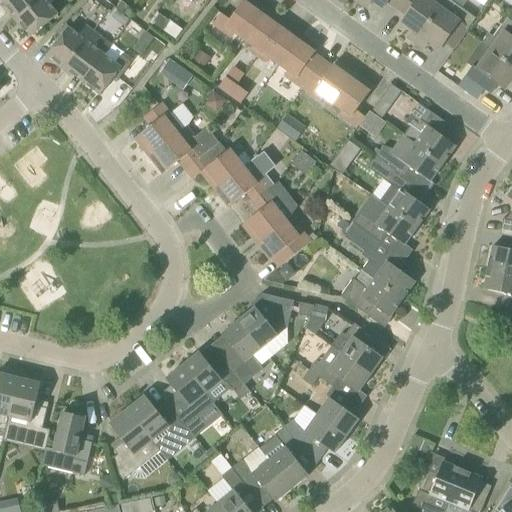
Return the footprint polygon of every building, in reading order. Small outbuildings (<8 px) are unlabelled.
[(6,0),(3,2),(11,12),(9,14),(15,21),(42,0),(6,0)] [(42,0),(15,21),(21,28),(23,27),(30,37),(58,16),(50,6),(58,0),(42,0)] [(234,33),(244,39),(265,10),(251,0),(244,0),(230,20),(221,14),(213,25),(231,38),(234,33)] [(369,0),(383,9),(388,2),(397,9),(403,0),(360,0),(358,3),(364,7),(368,0),(369,0)] [(429,0),(403,0),(397,9),(406,15),(401,23),(415,32),(409,40),(415,44),(446,0),(431,0),(431,1),(429,0)] [(450,0),(446,0),(415,44),(420,48),(426,40),(439,50),(458,23),(463,27),(472,15),(450,0)] [(265,10),(244,39),(253,46),(249,51),(258,57),(283,22),(265,10)] [(481,44),(491,50),(511,66),(511,11),(499,28),(504,32),(498,41),(488,34),(481,44)] [(122,16),(118,22),(124,27),(129,21),(122,16)] [(283,22),(258,57),(266,63),(269,58),(279,65),(300,35),(283,22)] [(56,65),(64,71),(93,32),(85,27),(78,36),(68,29),(47,56),(58,63),(56,65)] [(73,75),(83,82),(103,55),(94,48),(101,39),(93,32),(64,71),(71,77),(73,75)] [(284,76),(303,89),(323,60),(314,54),(318,48),(300,35),(279,65),(288,71),(284,76)] [(511,66),(491,50),(477,69),(473,66),(466,76),(491,94),(498,85),(505,90),(511,79),(511,66)] [(116,65),(103,55),(83,82),(100,96),(112,79),(117,82),(133,61),(123,55),(116,65)] [(161,73),(169,80),(179,67),(170,60),(161,73)] [(324,97),(333,104),(355,74),(337,61),(333,67),(323,60),(303,89),(320,102),(324,97)] [(373,87),(355,74),(333,104),(342,111),(339,115),(357,128),(365,117),(356,110),(373,87)] [(218,88),(229,96),(237,85),(226,77),(218,88)] [(237,85),(229,96),(240,104),(248,93),(237,85)] [(148,157),(184,130),(161,104),(144,118),(151,127),(135,140),(148,157)] [(411,126),(404,136),(443,164),(456,147),(440,135),(448,125),(419,104),(406,122),(411,126)] [(295,122),(286,116),(277,129),(286,135),(295,122)] [(188,126),(184,130),(148,157),(162,175),(179,162),(185,170),(220,145),(207,128),(196,137),(188,126)] [(414,171),(430,183),(443,164),(404,136),(403,135),(392,150),(383,146),(376,157),(397,173),(407,180),(414,171)] [(244,152),(242,154),(235,146),(227,152),(221,144),(220,145),(185,170),(193,180),(201,174),(214,190),(249,163),(248,163),(251,161),(244,152)] [(301,150),(293,162),(303,169),(311,158),(301,150)] [(258,174),(261,172),(262,170),(263,167),(264,165),(263,162),(262,160),(258,155),(251,161),(248,163),(249,163),(214,190),(228,208),(244,195),(251,204),(270,190),(258,174)] [(389,184),(397,173),(376,157),(367,168),(389,184)] [(389,207),(417,228),(430,210),(394,184),(388,192),(396,198),(389,207)] [(291,215),(270,190),(251,204),(259,213),(242,226),(256,243),(286,220),(291,215)] [(404,246),(417,228),(389,207),(371,195),(352,222),(354,224),(354,223),(381,243),(388,234),(404,246)] [(511,220),(503,219),(500,235),(511,237),(511,220)] [(286,220),(256,243),(270,261),(275,257),(282,266),(311,242),(297,225),(293,229),(286,220)] [(342,220),(337,226),(344,231),(349,224),(342,220)] [(362,271),(374,279),(403,300),(415,282),(374,252),(381,243),(354,223),(354,224),(344,237),(365,252),(362,256),(369,261),(362,271)] [(493,246),(488,268),(511,272),(511,249),(511,250),(493,246)] [(511,311),(511,272),(488,268),(484,290),(503,294),(500,309),(511,311)] [(353,279),(352,281),(341,297),(367,316),(373,306),(389,318),(403,300),(374,279),(367,289),(353,279)] [(261,349),(261,350),(287,329),(293,302),(269,296),(264,301),(273,311),(263,319),(255,308),(239,321),(261,349)] [(310,318),(312,306),(301,303),(298,315),(310,318)] [(325,322),(328,309),(312,306),(310,318),(325,322)] [(239,321),(223,334),(230,344),(219,353),(245,385),(264,369),(253,356),(261,349),(239,321)] [(354,324),(335,349),(371,375),(383,358),(359,341),(365,332),(354,324)] [(316,360),(309,370),(319,377),(333,388),(340,379),(358,392),(371,375),(335,349),(331,346),(319,363),(316,360)] [(183,366),(205,394),(222,381),(199,353),(183,366)] [(213,403),(205,394),(183,366),(166,379),(180,397),(169,406),(185,426),(213,403)] [(319,377),(309,370),(302,380),(312,387),(319,377)] [(0,423),(7,425),(7,426),(18,379),(0,374),(0,423)] [(244,385),(237,375),(227,383),(240,399),(250,392),(244,385)] [(40,384),(18,379),(7,426),(41,434),(47,409),(35,406),(40,384)] [(127,410),(152,441),(161,434),(167,440),(185,426),(169,406),(159,414),(145,396),(127,410)] [(317,415),(347,436),(359,419),(330,398),(317,415)] [(114,450),(119,456),(116,459),(121,477),(125,483),(162,453),(152,441),(127,410),(110,424),(124,442),(114,450)] [(54,450),(46,448),(44,448),(40,465),(84,476),(92,443),(80,440),(86,418),(63,413),(54,450)] [(293,419),(284,427),(301,449),(311,462),(323,446),(334,454),(347,436),(317,415),(305,432),(302,430),(293,419)] [(260,448),(270,462),(292,489),(308,476),(292,455),(301,449),(284,427),(274,435),(275,436),(260,448)] [(275,502),(292,489),(270,462),(254,475),(242,461),(232,469),(251,492),(261,484),(275,502)] [(427,471),(412,506),(428,511),(430,507),(443,511),(445,511),(463,470),(443,462),(438,475),(427,471)] [(233,492),(218,504),(224,511),(251,511),(248,508),(257,500),(251,492),(232,469),(222,477),(233,492)] [(482,478),(463,470),(445,511),(480,511),(487,496),(482,494),(485,487),(480,484),(482,478)] [(511,511),(511,487),(510,487),(495,510),(498,511),(511,511)] [(0,511),(18,511),(16,502),(0,505),(0,511)]
